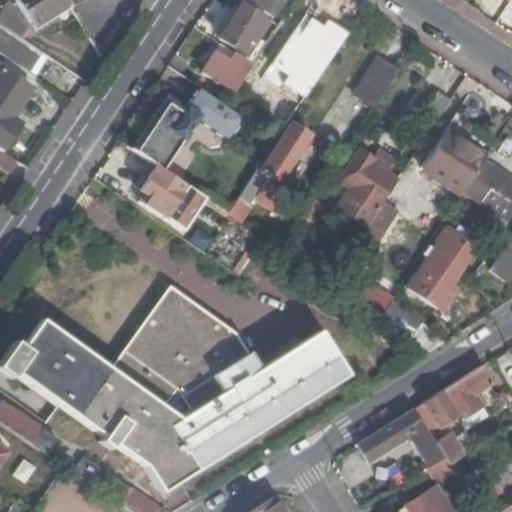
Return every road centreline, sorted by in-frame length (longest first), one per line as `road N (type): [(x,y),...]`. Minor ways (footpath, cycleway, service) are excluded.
road 1 (residential): [(0,261),(172,0)]
road 2 (residential): [(511,325),(296,458)]
road 3 (residential): [(404,0),(511,69)]
